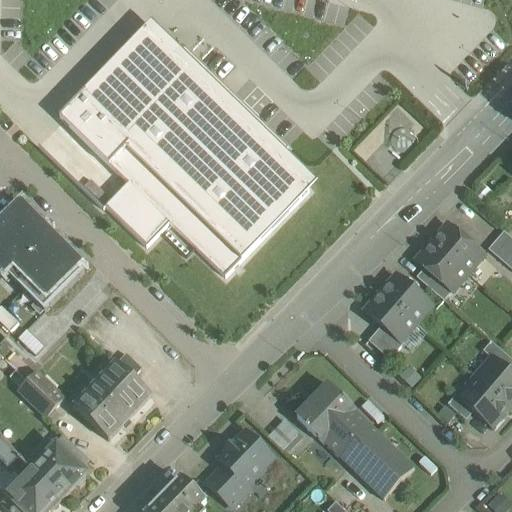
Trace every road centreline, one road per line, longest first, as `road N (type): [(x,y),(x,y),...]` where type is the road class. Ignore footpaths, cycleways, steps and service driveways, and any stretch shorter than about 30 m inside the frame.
road 1 (residential): [(239,386),(10,156)]
road 2 (residential): [(310,315),(511,103)]
road 3 (residential): [(310,315),(479,481)]
road 4 (residential): [(121,511),(239,386)]
